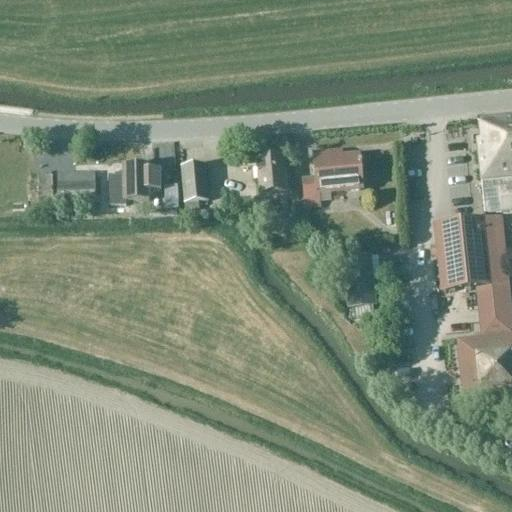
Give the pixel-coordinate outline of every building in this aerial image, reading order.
[(511,117),(477,122),(479,140),(476,141),(484,218),(511,215),(511,117)] [(320,199),(362,195),(358,159),(341,160),(341,154),(314,157),(316,181),(301,181),(304,212),(321,211),(320,199)] [(258,200),(288,199),(284,160),(255,162),(258,200)] [(183,209),(208,207),(205,169),(180,171),(183,209)] [(124,181),(109,181),(109,210),(125,210),(125,205),(149,205),(149,196),(162,195),(161,174),(155,174),(155,172),(149,172),(149,171),(124,171),(124,181)] [(53,210),(51,179),(36,180),(38,211),(53,210)] [(57,208),(96,207),(95,186),(57,187),(57,208)] [(465,413),(511,407),(511,312),(502,220),(434,227),(441,295),(476,292),(481,342),(458,344),(465,413)] [(345,308),(369,306),(365,258),(341,260),(345,308)] [(381,260),(374,260),(376,280),(383,279),(381,260)]
